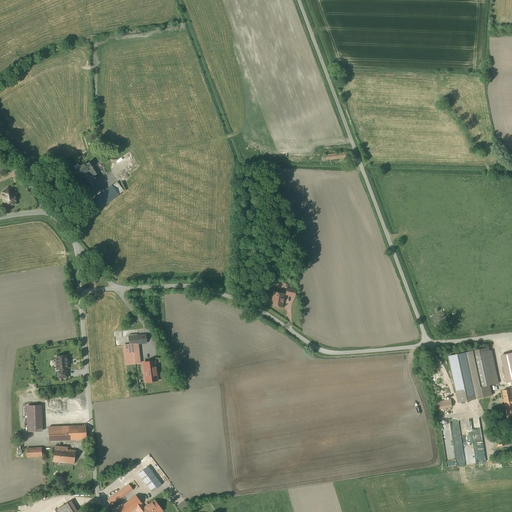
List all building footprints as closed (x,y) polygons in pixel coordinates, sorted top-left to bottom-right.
[(348,152),(324,156),(325,161),(348,157),(348,152)] [(94,155),(74,169),(79,177),(87,172),(91,177),(103,169),(94,155)] [(91,199),(99,209),(122,191),(116,182),(110,187),(109,185),(91,199)] [(0,194),(0,203),(1,209),(17,206),(14,192),(0,194)] [(284,295),(271,293),(269,306),(282,308),(284,295)] [(135,324),(130,319),(126,322),(131,327),(135,324)] [(128,345),(121,345),(123,366),(134,365),(138,365),(136,345),(146,344),(145,336),(127,338),(128,345)] [(491,350),(463,356),(473,400),(491,396),(488,386),(498,384),(491,350)] [(67,355),(53,356),(54,372),(57,372),(66,371),(68,371),(67,355)] [(511,355),(502,357),(506,382),(511,381),(511,380),(511,355)] [(153,362),(141,363),(144,383),(155,382),(153,362)] [(66,371),(57,372),(58,380),(67,379),(66,371)] [(509,390),(500,392),(506,420),(511,418),(511,398),(509,390)] [(452,399),(435,402),(436,411),(454,408),(452,399)] [(39,432),(38,407),(23,407),(24,433),(39,432)] [(470,419),(472,427),(474,427),(475,434),(487,432),(484,416),(470,419)] [(466,466),(461,422),(453,423),(458,467),(466,466)] [(83,426),(47,428),(47,442),(83,440),(83,426)] [(484,436),(477,437),(478,461),(486,461),(484,436)] [(39,448),(25,449),(25,458),(40,458),(39,448)] [(53,449),(50,463),(73,465),(75,451),(53,449)] [(147,468),(137,475),(150,492),(167,479),(160,471),(153,476),(147,468)] [(111,506),(131,490),(127,484),(106,500),(111,506)] [(134,496),(112,511),(113,511),(129,511),(134,508),(137,511),(142,508),(134,496)] [(153,501),(138,511),(160,511),(153,501)]
